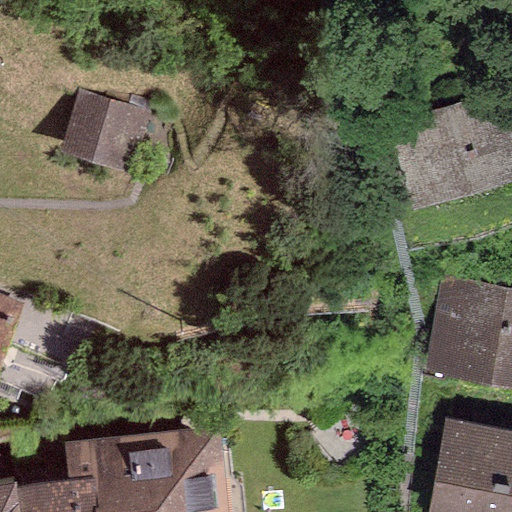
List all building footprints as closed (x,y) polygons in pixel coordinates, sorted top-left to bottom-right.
[(89,90),(75,135),(131,152),(145,108),(89,90)] [(491,108),(409,132),(424,184),(506,159),(491,108)] [(511,293),(454,283),(441,352),(511,364),(511,293)] [(0,353),(16,314),(0,307),(0,353)] [(511,511),(511,434),(448,423),(431,511),(511,511)] [(42,446),(0,452),(0,511),(225,511),(227,502),(214,431),(42,446)]
